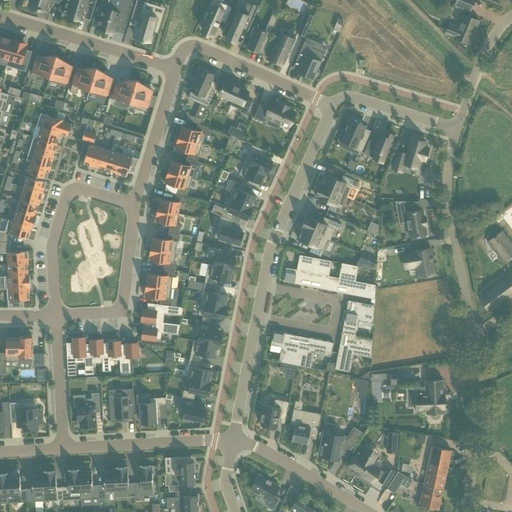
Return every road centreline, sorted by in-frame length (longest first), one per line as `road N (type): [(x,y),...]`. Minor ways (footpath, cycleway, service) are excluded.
road 1 (residential): [(463,511),(478,394),(448,205),(456,130)]
road 2 (residential): [(53,313),(52,244),(70,187),(134,206)]
road 3 (residential): [(263,285),(271,243),(329,105)]
road 4 (residential): [(256,319),(333,334),(340,300),(263,285)]
road 5 (residential): [(172,67),(0,16)]
road 6 (residential): [(329,105),(204,50),(188,48),(172,67)]
road 7 (residential): [(134,206),(120,312),(53,313)]
road 8 (residential): [(232,441),(62,448)]
road 9 (residential): [(366,511),(270,451),(232,441)]
road 10 (residential): [(172,67),(134,206)]
road 11 (residential): [(62,448),(53,313)]
road 12 (residential): [(329,105),(348,97),(456,130)]
road 13 (unclassified): [(456,130),(492,39),(511,17)]
road 14 (residential): [(232,441),(256,319)]
